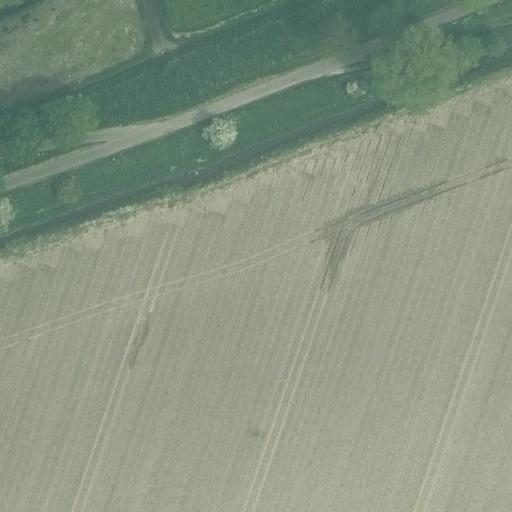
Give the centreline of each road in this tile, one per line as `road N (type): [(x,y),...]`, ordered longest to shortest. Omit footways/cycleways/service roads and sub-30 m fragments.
road 1 (unclassified): [(483,0),(0,187)]
road 2 (track): [(511,20),(315,69)]
